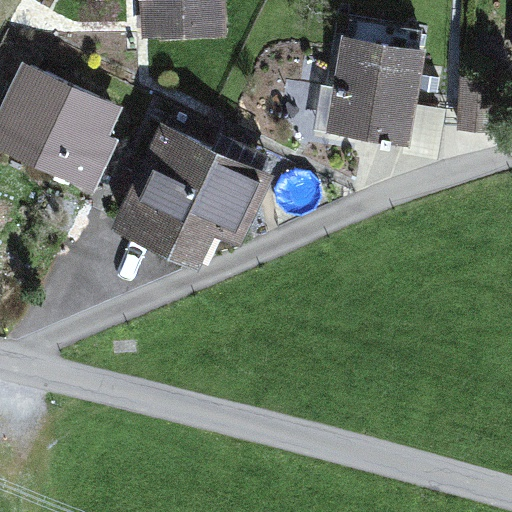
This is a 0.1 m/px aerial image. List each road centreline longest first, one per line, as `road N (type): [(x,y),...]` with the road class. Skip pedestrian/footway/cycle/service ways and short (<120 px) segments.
road 1 (unclassified): [(3,361),(511,158)]
road 2 (unclassified): [(3,361),(511,501)]
